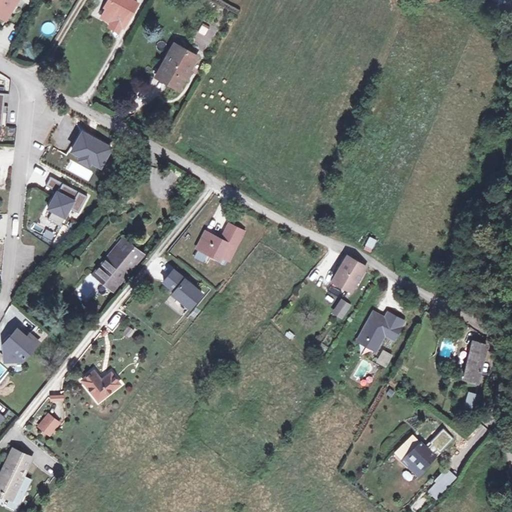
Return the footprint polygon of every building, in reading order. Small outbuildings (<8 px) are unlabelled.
[(0,0),(0,19),(7,23),(20,2),(16,0),(0,0)] [(115,0),(110,10),(104,20),(114,26),(115,25),(124,30),(128,23),(131,18),(133,19),(140,6),(133,2),(132,0),(115,0)] [(111,0),(106,9),(110,10),(115,0),(111,0)] [(198,33),(205,36),(210,27),(203,23),(198,33)] [(114,26),(112,30),(121,35),(124,30),(115,25),(114,26)] [(197,60),(177,48),(161,76),(172,82),(169,86),(179,92),(197,60)] [(159,79),(169,86),(172,82),(161,76),(159,79)] [(80,128),(66,153),(98,171),(112,146),(80,128)] [(67,170),(89,180),(94,171),(71,160),(67,170)] [(184,178),(172,172),(167,180),(179,187),(184,178)] [(47,209),(66,219),(77,200),(58,190),(47,209)] [(50,213),(48,220),(62,224),(64,218),(50,213)] [(218,239),(205,233),(196,250),(218,260),(219,258),(229,263),(244,232),(230,225),(224,236),(221,241),(218,239)] [(44,230),(43,236),(54,239),(55,233),(44,230)] [(109,288),(138,255),(119,238),(91,272),(109,288)] [(357,289),(372,265),(359,256),(353,253),(338,278),(357,289)] [(158,283),(189,309),(203,293),(172,266),(158,283)] [(341,309),(348,314),(354,305),(346,299),(341,309)] [(354,339),(376,352),(385,336),(394,341),(406,321),(386,309),(383,315),(372,308),(354,339)] [(114,314),(108,327),(115,330),(121,317),(114,314)] [(30,331),(26,335),(16,325),(0,341),(0,352),(15,368),(41,342),(30,331)] [(489,342),(475,338),(466,371),(480,375),(489,342)] [(455,363),(464,366),(468,349),(458,347),(455,363)] [(383,349),(376,361),(386,367),(393,355),(383,349)] [(95,370),(84,379),(100,400),(121,384),(112,372),(103,380),(95,370)] [(483,391),(470,388),(465,405),(478,409),(483,391)] [(63,395),(50,396),(51,403),(64,402),(63,395)] [(61,422),(50,413),(40,425),(51,434),(61,422)] [(426,464),(438,452),(423,437),(410,450),(417,457),(411,462),(421,472),(427,465),(426,464)] [(15,451),(8,464),(15,467),(22,454),(15,451)] [(33,460),(22,454),(15,467),(8,464),(0,480),(0,490),(14,498),(17,491),(26,495),(29,489),(20,484),(24,477),(33,460)] [(459,472),(449,463),(438,475),(448,484),(459,472)] [(24,477),(20,484),(29,489),(33,482),(24,477)] [(14,498),(10,504),(19,509),(26,495),(17,491),(14,498)]
